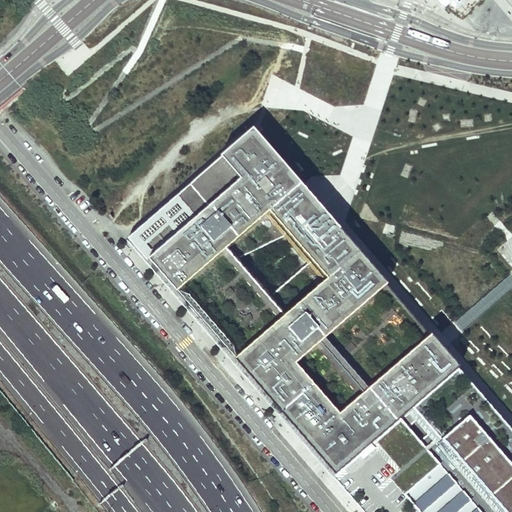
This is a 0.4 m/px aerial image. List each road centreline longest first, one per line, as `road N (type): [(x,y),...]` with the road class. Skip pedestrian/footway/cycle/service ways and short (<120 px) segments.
road 1 (residential): [(331,511),(0,128)]
road 2 (motorway): [(231,511),(155,409),(0,233)]
road 3 (motorway): [(0,300),(170,511)]
road 4 (unclassified): [(260,0),(390,49),(511,74)]
road 5 (motorway): [(0,357),(126,511)]
road 6 (unclassified): [(511,47),(349,2)]
road 7 (unclassified): [(0,97),(116,0)]
